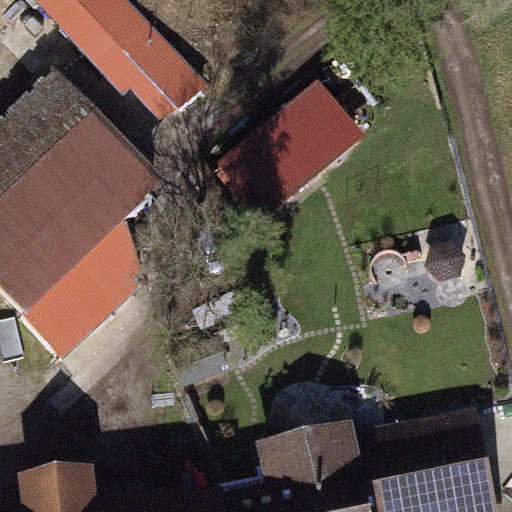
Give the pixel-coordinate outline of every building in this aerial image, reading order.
[(217,173),(263,229),(369,144),(324,88),(217,173)] [(0,215),(0,311),(11,324),(150,197),(91,133),(0,215)] [(444,511),(428,424),(345,440),(358,511),(444,511)] [(216,511),(215,511),(358,511),(345,440),(255,460),(262,505),(216,511)] [(89,511),(87,487),(15,494),(17,511),(89,511)]
